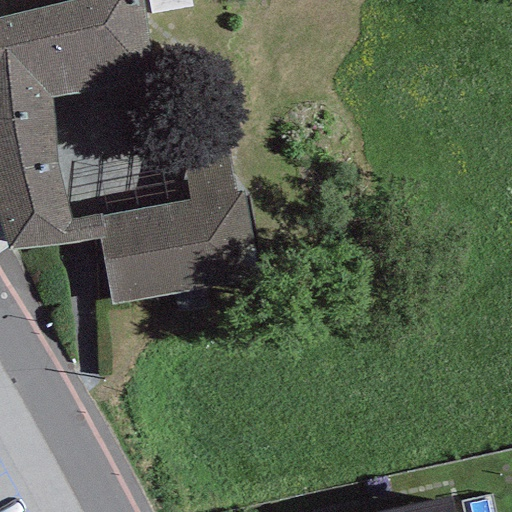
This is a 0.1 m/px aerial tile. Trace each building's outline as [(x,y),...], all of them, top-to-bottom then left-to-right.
[(141,0),(114,0),(0,24),(0,121),(52,117),(51,104),(154,89),(141,0)] [(47,0),(50,15),(122,3),(122,0),(47,0)] [(52,117),(0,121),(0,229),(7,254),(69,250),(100,245),(97,222),(71,227),(52,117)] [(186,205),(97,222),(100,245),(111,307),(261,287),(243,195),(232,197),(222,121),(175,129),(186,205)] [(456,511),(451,484),(321,511),(456,511)]
